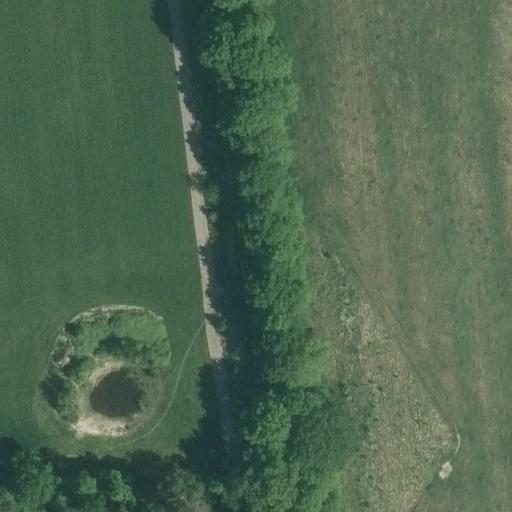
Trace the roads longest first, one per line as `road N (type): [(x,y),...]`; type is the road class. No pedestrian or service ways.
road 1 (track): [(208,0),(269,454)]
road 2 (track): [(269,454),(0,462)]
